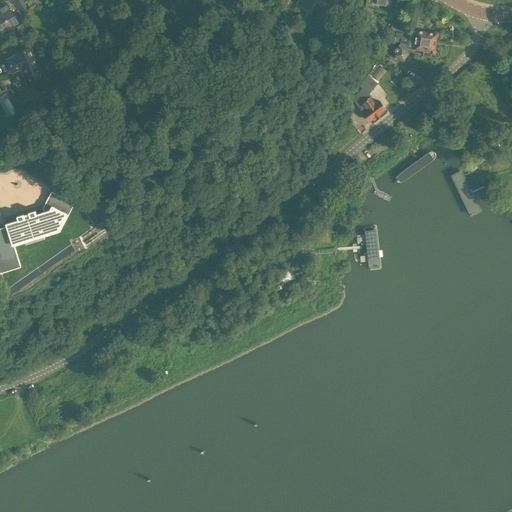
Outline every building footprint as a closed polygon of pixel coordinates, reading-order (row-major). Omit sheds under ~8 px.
[(15,0),(22,13),(28,9),(22,0),(15,0)] [(298,0),(296,5),(302,9),(307,0),(298,0)] [(307,0),(302,9),(309,13),(316,0),(307,0)] [(397,0),(366,0),(366,5),(396,9),(397,0)] [(0,32),(17,22),(5,2),(0,5),(0,32)] [(405,19),(400,16),(394,25),(399,28),(405,19)] [(271,27),(275,19),(270,17),(266,24),(271,27)] [(288,37),(296,41),(301,31),(294,27),(288,37)] [(411,30),(409,39),(432,42),(432,40),(436,40),(437,37),(439,36),(439,33),(437,32),(435,31),(433,33),(417,30),(417,31),(411,30)] [(402,37),(396,37),(396,41),(402,42),(401,44),(399,48),(398,48),(397,48),(396,48),(395,48),(395,49),(395,50),(396,51),(397,52),(396,54),(404,60),(409,52),(406,50),(408,47),(414,48),(414,49),(424,50),(423,56),(431,57),(432,53),(434,54),(436,52),(436,50),(435,48),(436,40),(432,40),(432,42),(409,39),(402,37)] [(6,60),(11,72),(20,68),(27,84),(43,77),(30,47),(14,54),(15,56),(6,60)] [(359,86),(361,89),(355,95),(362,104),(363,103),(368,110),(364,113),(369,120),(376,116),(377,117),(380,114),(379,113),(385,108),(380,101),(375,104),(370,98),(368,95),(374,88),(365,80),(359,86)] [(11,120),(20,115),(18,111),(9,116),(11,120)] [(434,161),(425,147),(414,155),(391,171),(401,184),(434,161)] [(40,161),(48,165),(51,157),(43,154),(40,161)] [(11,164),(7,163),(6,164),(0,162),(0,163),(0,171),(7,174),(11,164)] [(462,171),(450,177),(470,218),(482,212),(464,175),(462,171)] [(43,233),(41,229),(57,224),(55,220),(65,218),(66,215),(71,205),(63,200),(64,198),(52,191),(43,207),(44,211),(37,214),(35,210),(29,212),(29,214),(25,215),(24,214),(17,216),(18,219),(6,223),(7,226),(0,228),(0,271),(19,266),(13,245),(13,243),(43,233)] [(378,229),(364,230),(365,247),(368,272),(382,270),(378,229)] [(306,280),(303,271),(292,275),(290,270),(281,274),(285,283),(296,279),(297,283),(306,280)]
